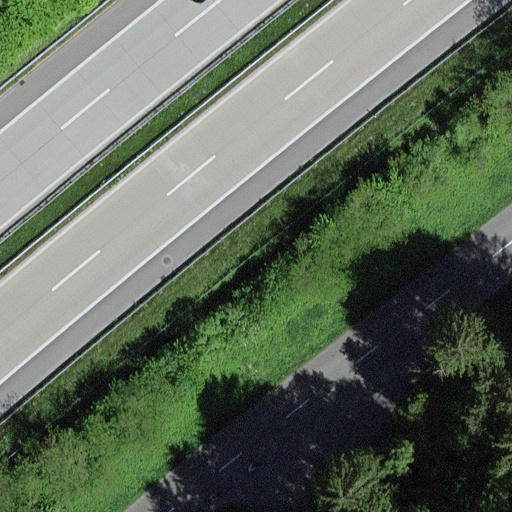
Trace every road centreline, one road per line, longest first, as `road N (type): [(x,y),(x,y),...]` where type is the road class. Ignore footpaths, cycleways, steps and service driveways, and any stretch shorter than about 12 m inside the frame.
road 1 (motorway): [(0,338),(412,0)]
road 2 (unclassified): [(511,233),(183,511)]
road 3 (motorway): [(225,0),(0,182)]
